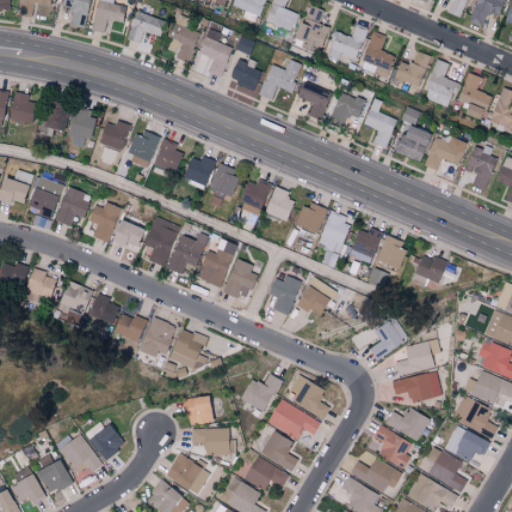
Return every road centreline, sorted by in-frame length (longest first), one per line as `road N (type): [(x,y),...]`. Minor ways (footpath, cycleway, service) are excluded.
road 1 (tertiary): [(0,48),(118,77),(511,238)]
road 2 (residential): [(0,240),(98,266),(372,382),(376,412)]
road 3 (residential): [(351,0),(511,68)]
road 4 (residential): [(76,511),(125,484),(156,448),(157,431)]
